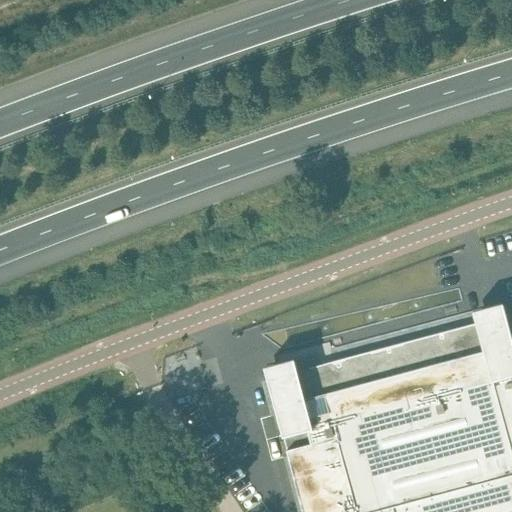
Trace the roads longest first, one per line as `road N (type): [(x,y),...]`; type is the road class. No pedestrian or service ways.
road 1 (unclassified): [(511,202),(0,395)]
road 2 (motorway): [(0,250),(261,156),(511,79)]
road 3 (motorway): [(357,0),(0,124)]
road 4 (track): [(126,345),(232,511)]
